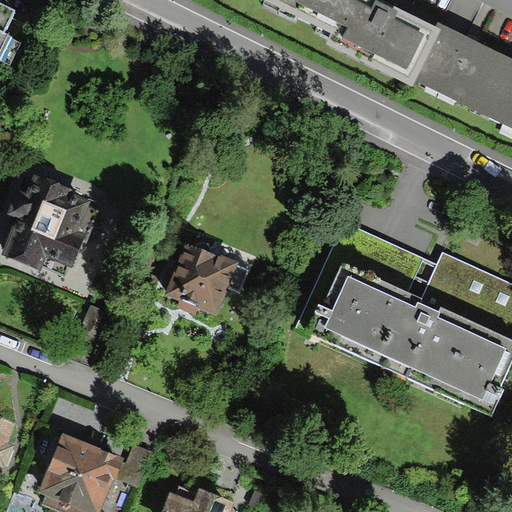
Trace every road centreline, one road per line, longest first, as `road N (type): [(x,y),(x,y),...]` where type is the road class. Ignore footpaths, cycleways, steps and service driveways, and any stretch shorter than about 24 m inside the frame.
road 1 (residential): [(0,345),(399,511)]
road 2 (residential): [(133,0),(511,189)]
